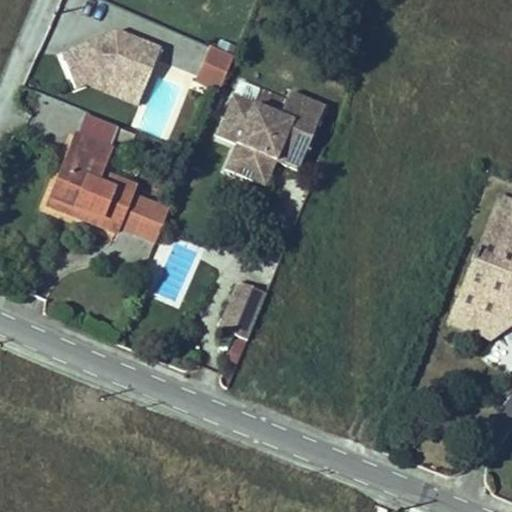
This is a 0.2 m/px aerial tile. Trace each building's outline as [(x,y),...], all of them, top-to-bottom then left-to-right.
[(140,90),(159,47),(116,28),(60,50),(72,83),(100,73),(104,75),(140,90)] [(225,75),(233,58),(209,48),(202,65),(225,75)] [(217,94),(225,75),(202,65),(194,83),(217,94)] [(140,90),(104,75),(104,90),(134,103),(140,90)] [(297,172),(324,108),(289,93),(286,101),(259,89),(252,106),(233,97),(216,137),(236,146),(225,171),(254,183),(265,158),(275,163),(297,172)] [(47,207),(115,234),(117,228),(129,198),(130,196),(113,189),(116,182),(99,175),(109,150),(75,136),(47,207)] [(265,158),(254,183),(265,187),(275,163),(265,158)] [(133,188),(116,182),(113,189),(130,196),(133,188)] [(511,202),(499,197),(451,323),(493,341),(511,327),(511,202)] [(135,235),(147,205),(129,198),(117,228),(135,235)] [(135,235),(155,243),(171,204),(159,199),(156,209),(147,205),(135,235)] [(246,342),(266,295),(237,283),(218,330),(246,342)]
